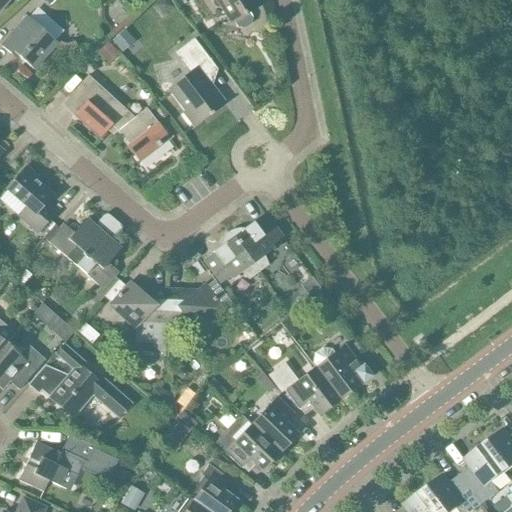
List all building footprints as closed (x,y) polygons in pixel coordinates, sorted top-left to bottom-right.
[(0,0),(0,11),(4,7),(9,0),(0,0)] [(216,0),(231,24),(234,22),(238,27),(243,28),(250,24),(251,18),(248,13),(259,7),(254,0),(216,0)] [(12,52),(33,71),(57,44),(26,17),(0,46),(10,55),(12,52)] [(169,89),(197,125),(224,104),(204,78),(216,69),(194,40),(177,53),(192,72),(169,89)] [(116,132),(139,163),(169,139),(146,109),(134,118),(88,76),(66,100),(79,111),(74,116),(100,139),(110,128),(116,132)] [(141,91),(139,96),(142,100),(147,99),(149,94),(146,90),(141,91)] [(17,216),(38,234),(56,214),(46,205),(53,196),(35,181),(38,178),(25,167),(5,190),(25,207),(17,216)] [(270,247),(282,238),(265,215),(253,224),(252,223),(244,230),(242,229),(238,230),(235,230),(232,231),(229,233),(258,273),(268,266),(264,256),(273,250),(270,247)] [(103,235),(94,227),(86,220),(79,228),(75,225),(74,224),(73,224),(72,225),(71,225),(68,229),(63,225),(59,230),(55,226),(43,239),(75,267),(103,235)] [(249,280),(258,273),(229,233),(226,236),(225,237),(224,238),(223,240),(222,241),(222,243),(221,245),(221,246),(212,253),(213,254),(203,261),(220,284),(230,277),(232,280),(241,274),(249,280)] [(120,250),(112,243),(103,235),(75,267),(99,288),(89,299),(97,306),(118,281),(114,277),(118,273),(114,270),(118,265),(118,264),(118,263),(118,262),(117,261),(113,258),(120,250)] [(312,277),(300,286),(311,301),(323,292),(312,277)] [(139,290),(131,282),(109,306),(135,331),(135,343),(165,345),(166,324),(167,291),(139,290)] [(189,325),(195,333),(223,310),(203,285),(195,292),(167,291),(166,324),(189,325)] [(90,313),(97,306),(89,299),(86,303),(90,306),(87,310),(90,313)] [(50,331),(64,344),(74,332),(60,320),(50,331)] [(0,321),(0,351),(6,345),(14,337),(1,326),(3,324),(0,321)] [(9,382),(19,391),(45,361),(28,346),(20,356),(6,345),(0,351),(0,389),(2,390),(9,382)] [(316,367),(315,368),(340,401),(360,386),(359,384),(362,382),(363,384),(372,377),(363,365),(360,368),(358,365),(360,364),(345,345),(335,353),(332,350),(322,349),(314,354),(313,364),(316,367)] [(49,398),(72,418),(92,395),(118,418),(130,404),(103,381),(100,385),(79,366),(82,363),(63,346),(55,355),(73,370),(67,377),(44,367),(28,386),(38,395),(43,389),(51,396),(49,398)] [(308,403),(319,417),(340,401),(315,368),(284,391),(298,410),(308,403)] [(251,425),(280,454),(298,435),(285,423),(294,414),(277,398),(251,425)] [(249,460),(262,472),(280,454),(251,425),(250,425),(241,417),(215,444),(241,469),(249,460)] [(483,444),(505,472),(511,467),(511,435),(510,437),(503,429),(483,444)] [(60,455),(55,465),(66,470),(66,471),(73,474),(79,460),(84,462),(82,469),(109,482),(118,462),(91,450),(94,447),(69,436),(61,452),(60,456),(60,455)] [(18,480),(43,492),(48,482),(59,487),(66,471),(66,470),(55,465),(60,455),(35,444),(18,480)] [(460,475),(482,505),(499,492),(492,483),(505,472),(483,444),(463,459),(470,468),(460,475)] [(189,498),(207,511),(228,511),(236,501),(221,490),(229,480),(225,477),(230,469),(214,458),(209,465),(201,476),(204,478),(189,498)] [(423,490),(439,511),(452,511),(458,508),(460,511),(472,511),(482,505),(460,475),(449,483),(443,475),(423,490)] [(134,511),(143,494),(129,486),(120,505),(134,511)] [(439,511),(423,490),(403,505),(408,511),(439,511)] [(207,511),(189,498),(178,511),(207,511)] [(16,511),(43,511),(45,509),(23,499),(16,511)]
